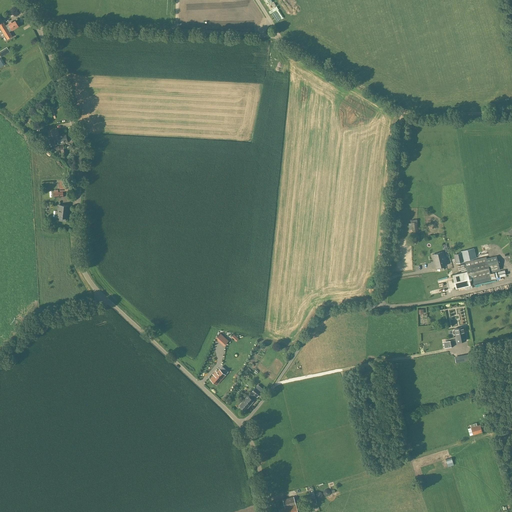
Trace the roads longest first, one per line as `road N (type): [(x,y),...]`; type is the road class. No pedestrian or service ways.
road 1 (track): [(511,427),(368,471),(341,371),(275,383)]
road 2 (unclassified): [(101,300),(79,260),(69,111),(34,19)]
road 3 (unclassified): [(275,34),(34,19)]
road 4 (unclassified): [(239,424),(320,317),(374,305),(382,288)]
road 5 (unclassified): [(239,424),(101,300)]
road 6 (track): [(402,109),(382,288)]
road 7 (track): [(402,109),(275,34)]
road 8 (track): [(339,370),(461,346)]
road 9 (unclassified): [(0,357),(39,317),(101,300)]
